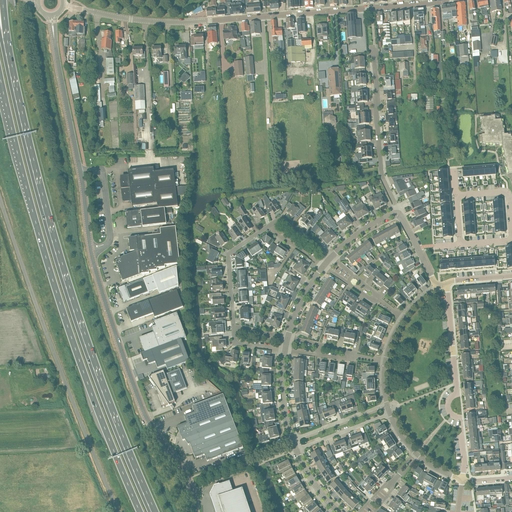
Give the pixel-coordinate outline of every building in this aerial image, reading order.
[(227,3),(226,0),(223,0),(223,3),(220,3),(220,8),(217,8),(218,16),(225,15),(224,6),(227,6),(227,3)] [(240,0),(241,4),(236,4),(237,15),(242,14),(242,7),(245,6),(245,10),(244,0),(240,0)] [(283,3),(282,0),(275,0),(276,2),(266,2),(267,7),(267,6),(270,6),(270,10),(278,9),(278,3),(283,3)] [(313,8),(312,0),(305,0),(305,7),(306,8),(313,8)] [(254,13),(253,1),(245,2),(246,4),(249,4),(249,6),(246,6),(247,14),(254,13)] [(465,3),(456,4),(458,27),(467,26),(465,3)] [(191,10),(193,15),(203,11),(201,6),(191,10)] [(207,17),(216,16),(216,9),(206,9),(207,17)] [(424,17),(423,9),(413,10),(414,25),(419,24),(419,25),(422,25),(422,18),(424,17)] [(434,31),(441,31),(439,9),(431,9),(432,25),(434,25),(434,31)] [(346,15),(348,38),(361,37),(360,20),(356,21),(355,14),(346,15)] [(302,46),(301,40),(298,40),(298,35),(297,26),(294,26),(293,19),(286,20),(287,29),(290,29),(291,32),(292,32),(293,40),(287,41),(289,63),(306,62),(305,46),(302,46)] [(304,28),(304,19),(298,19),(299,33),(306,32),(306,28),(304,28)] [(276,21),(271,21),(272,36),(282,35),(282,33),(282,28),(277,29),(276,21)] [(77,29),(77,22),(69,22),(69,27),(67,27),(67,28),(69,28),(69,32),(69,34),(73,35),(73,32),(76,32),(77,29)] [(77,22),(77,29),(79,29),(79,32),(84,32),(85,28),(84,28),(84,22),(77,22)] [(250,23),(251,28),(251,34),(260,34),(259,22),(250,23)] [(250,36),(249,31),(249,26),(247,26),(247,23),(241,24),(242,36),(250,36)] [(216,32),(216,25),(208,26),(208,32),(209,44),(217,43),(216,32)] [(236,34),(236,32),(236,27),(228,28),(228,31),(223,31),(224,39),(229,39),(229,40),(238,40),(237,34),(236,34)] [(102,39),(101,44),(101,49),(111,50),(111,45),(112,40),(111,40),(111,32),(105,32),(104,39),(102,39)] [(190,37),(191,39),(191,44),(191,46),(195,46),(195,45),(204,45),(203,40),(203,35),(194,36),(194,37),(190,37)] [(480,41),(472,42),(473,54),(480,53),(479,51),(481,51),(480,41)] [(190,58),(186,58),(186,51),(186,46),(177,46),(177,48),(174,48),(174,47),(173,47),(174,55),(182,54),(182,57),(181,57),(181,60),(184,60),(185,64),(190,64),(190,58)] [(467,46),(460,46),(461,57),(461,59),(469,59),(467,46)] [(153,47),(153,51),(153,55),(157,55),(157,58),(164,58),(164,62),(167,62),(167,56),(163,56),(163,57),(161,57),(161,47),(153,47)] [(133,48),(133,53),(133,56),(142,56),(142,59),(145,59),(145,52),(142,52),(142,48),(133,48)] [(354,64),(364,63),(364,58),(358,58),(358,55),(351,56),(351,60),(350,64),(354,64)] [(248,76),(255,75),(253,57),(246,58),(248,76)] [(107,74),(114,74),(113,58),(106,59),(107,74)] [(242,61),(234,62),(235,76),(243,76),(242,61)] [(364,63),(354,64),(355,69),(352,69),(352,73),(359,72),(359,69),(365,68),(364,63)] [(342,95),(341,74),(340,69),(328,70),(328,75),(329,83),(330,96),(342,95)] [(359,72),(352,73),(353,81),(366,80),(365,75),(360,75),(359,72)] [(185,74),(180,80),(184,84),(189,78),(185,74)] [(383,91),(395,90),(394,85),(391,86),(390,82),(394,81),(394,76),(390,76),(385,77),(385,82),(386,82),(386,86),(383,86),(383,91)] [(114,78),(104,78),(104,83),(108,83),(109,92),(115,92),(114,78)] [(366,80),(353,81),(354,89),(361,89),(361,86),(366,85),(366,80)] [(78,85),(72,87),(74,96),(80,94),(78,85)] [(145,87),(135,87),(136,110),(141,110),(141,111),(144,111),(144,109),(145,109),(145,87)] [(361,89),(354,89),(352,90),(352,93),(354,93),(354,98),(367,97),(367,91),(361,92),(361,89)] [(395,94),(395,90),(383,91),(384,95),(387,95),(387,99),(386,99),(387,104),(396,104),(395,99),(392,99),(391,95),(395,94)] [(354,98),(355,105),(346,106),(347,110),(362,108),(362,103),(368,102),(367,100),(368,99),(368,98),(367,97),(354,98)] [(396,104),(387,104),(387,109),(388,109),(388,114),(385,114),(386,118),(397,117),(396,113),(393,113),(393,109),(396,109),(396,104)] [(362,108),(347,110),(347,116),(349,116),(349,112),(355,111),(356,116),(359,116),(359,120),(369,119),(368,113),(363,114),(362,108)] [(332,113),(323,114),(323,121),(325,121),(326,126),(331,128),(336,125),(335,119),(333,118),(332,113)] [(511,134),(511,135),(508,135),(508,134),(504,134),(504,129),(503,129),(503,127),(504,126),(503,126),(502,123),(501,120),(500,120),(499,115),(491,116),(491,117),(481,117),(482,121),(483,120),(483,128),(482,128),(482,131),(486,131),(486,134),(480,135),(480,142),(483,142),(484,146),(487,145),(487,144),(490,144),(490,146),(493,146),(493,145),(497,145),(497,147),(500,146),(500,145),(503,145),(504,151),(503,151),(503,155),(505,154),(505,158),(504,158),(504,161),(506,161),(506,164),(505,164),(505,168),(507,167),(507,171),(506,171),(506,174),(508,174),(509,178),(511,185),(511,134)] [(397,117),(386,118),(386,123),(389,123),(389,127),(388,127),(389,132),(398,131),(397,126),(394,126),(394,122),(397,122),(397,117)] [(369,119),(359,120),(359,123),(356,123),(357,128),(364,128),(364,125),(369,124),(369,119)] [(357,128),(357,131),(355,132),(355,137),(360,137),(370,136),(370,130),(364,131),(364,128),(357,128)] [(398,131),(389,132),(389,137),(390,137),(390,141),(387,141),(388,146),(399,145),(399,141),(395,141),(395,137),(398,136),(398,131)] [(370,136),(360,137),(361,142),(358,142),(358,145),(365,145),(365,142),(371,141),(370,136)] [(365,145),(358,145),(356,145),(356,149),(361,148),(362,153),(372,153),(371,147),(365,148),(365,145)] [(399,145),(388,146),(388,150),(391,150),(391,154),(391,160),(400,159),(400,154),(396,154),(396,150),(399,149),(399,145)] [(372,153),(362,153),(357,154),(358,159),(359,159),(359,163),(367,163),(366,159),(372,158),(372,153)] [(158,209),(170,208),(178,207),(174,170),(154,172),(153,168),(128,171),(128,170),(129,177),(122,178),(123,187),(124,187),(124,189),(121,190),(124,190),(124,192),(123,192),(124,201),(132,200),(132,208),(133,208),(133,207),(157,204),(158,209)] [(396,189),(405,184),(403,179),(409,179),(410,178),(409,175),(396,177),(391,178),(392,179),(391,178),(396,177),(398,180),(399,180),(400,181),(393,184),(394,184),(396,189)] [(408,183),(405,184),(396,189),(399,193),(398,194),(404,191),(405,192),(404,192),(405,194),(406,194),(405,194),(415,189),(414,187),(413,186),(412,187),(410,182),(408,183)] [(415,189),(405,194),(406,194),(408,198),(407,199),(413,196),(414,197),(413,197),(414,199),(424,194),(423,192),(422,191),(417,194),(415,190),(415,189)] [(378,195),(376,196),(381,207),(386,204),(381,194),(378,196),(378,195)] [(424,194),(414,199),(415,201),(416,201),(416,202),(410,205),(411,205),(413,209),(412,210),(418,207),(417,207),(422,205),(420,200),(425,198),(426,197),(424,194)] [(381,207),(376,196),(372,198),(371,197),(368,198),(369,199),(366,201),(369,206),(373,204),(376,209),(381,207)] [(229,204),(227,200),(225,198),(221,201),(225,207),(229,204)] [(254,218),(254,219),(257,223),(260,221),(260,220),(265,216),(261,209),(264,207),(261,200),(256,204),(258,206),(251,211),(256,217),(254,218)] [(265,203),(266,209),(268,214),(271,212),(270,209),(271,209),(274,213),(280,209),(275,201),(271,204),(269,200),(265,203)] [(348,212),(345,207),(342,203),(340,201),(338,202),(345,213),(348,212)] [(362,202),(357,205),(363,216),(368,213),(366,209),(364,206),(362,202)] [(417,207),(418,207),(418,209),(420,209),(420,210),(414,213),(415,213),(417,217),(426,213),(424,208),(429,206),(429,204),(428,202),(422,205),(417,207)] [(300,215),(303,211),(305,209),(299,204),(296,207),(293,205),(287,212),(293,217),(297,212),(300,215)] [(363,216),(357,205),(352,209),(358,219),(363,216)] [(345,207),(348,212),(351,217),(354,215),(348,206),(345,207)] [(238,210),(243,217),(247,214),(242,207),(238,210)] [(170,208),(158,209),(141,211),(126,213),(126,218),(127,218),(128,220),(128,222),(130,224),(131,226),(131,228),(136,228),(142,227),(143,226),(143,227),(166,224),(165,214),(171,213),(170,208)] [(319,212),(315,217),(314,216),(313,216),(312,216),(311,216),(310,216),(310,217),(306,214),(301,221),(303,223),(302,224),(302,225),(305,227),(306,225),(308,227),(309,225),(312,227),(316,223),(322,215),(322,212),(319,210),(318,212),(319,212)] [(417,217),(416,218),(417,220),(418,219),(418,220),(412,223),(413,223),(415,228),(414,228),(419,226),(421,229),(425,227),(427,226),(426,224),(424,223),(422,219),(427,216),(428,215),(427,212),(426,213),(417,217)] [(346,217),(341,221),(347,228),(352,224),(346,217)] [(238,222),(243,229),(246,233),(252,228),(245,218),(238,222)] [(330,219),(328,221),(335,229),(338,227),(334,224),(335,223),(331,218),(330,219)] [(326,223),(325,223),(329,228),(333,231),(335,229),(328,221),(326,223)] [(347,228),(341,221),(337,224),(339,227),(342,231),(347,228)] [(229,233),(231,237),(234,241),(240,237),(238,233),(241,231),(236,223),(233,225),(230,227),(230,228),(232,231),(229,233)] [(311,230),(315,233),(319,227),(316,224),(311,230)] [(391,228),(395,235),(400,233),(396,225),(391,228)] [(130,251),(134,251),(135,253),(122,258),(120,261),(119,260),(118,263),(119,263),(117,267),(123,282),(128,280),(141,275),(141,274),(149,273),(149,271),(157,270),(157,268),(165,268),(165,266),(180,264),(176,227),(160,229),(161,235),(145,237),(133,238),(129,238),(130,251)] [(391,228),(386,230),(390,238),(395,235),(391,228)] [(328,229),(324,233),(332,241),(336,236),(330,230),(329,231),(328,229)] [(390,238),(386,230),(381,233),(385,241),(390,238)] [(207,243),(212,245),(216,247),(218,244),(219,243),(222,246),(228,242),(222,233),(216,237),(214,235),(209,238),(207,243)] [(332,241),(324,233),(320,237),(327,245),(332,241)] [(381,233),(377,236),(381,243),(385,241),(381,233)] [(261,240),(259,241),(262,246),(265,244),(266,244),(270,246),(274,241),(273,241),(267,236),(266,236),(261,240)] [(381,243),(377,236),(372,238),(376,246),(381,243)] [(363,244),(369,251),(373,248),(368,241),(363,244)] [(257,243),(252,246),(257,253),(262,250),(257,243)] [(369,251),(363,244),(359,248),(365,254),(369,251)] [(395,258),(409,252),(409,251),(408,252),(406,250),(407,249),(407,248),(407,247),(405,244),(396,249),(398,253),(393,255),(395,258)] [(209,245),(209,252),(205,260),(210,262),(214,262),(217,262),(217,258),(219,254),(215,252),(216,249),(209,245)] [(274,248),(272,250),(270,253),(273,254),(275,252),(279,255),(284,248),(279,245),(280,245),(279,245),(276,249),(274,248)] [(257,253),(252,246),(248,249),(247,249),(252,256),(252,257),(253,257),(257,253)] [(284,248),(279,255),(277,257),(282,260),(288,251),(284,248)] [(359,248),(355,251),(360,258),(365,254),(359,248)] [(236,257),(235,257),(243,261),(249,257),(245,251),(236,257)] [(355,251),(351,255),(356,261),(360,258),(355,251)] [(409,252),(395,258),(395,259),(400,256),(402,260),(397,263),(399,266),(403,263),(413,259),(411,259),(410,257),(411,256),(410,255),(411,255),(409,252)] [(356,261),(351,255),(346,258),(352,265),(356,261)] [(243,261),(235,257),(235,258),(236,258),(237,268),(236,268),(236,269),(239,268),(239,271),(246,271),(248,271),(247,268),(243,268),(243,261)] [(296,264),(306,270),(309,266),(299,259),(296,264)] [(413,259),(403,263),(406,268),(401,271),(403,274),(401,275),(402,276),(415,267),(414,264),(415,264),(414,262),(413,259)] [(306,270),(296,264),(292,268),(302,275),(306,270)] [(212,277),(217,277),(222,276),(221,269),(214,269),(214,266),(206,266),(207,272),(207,273),(208,274),(212,273),(212,277)] [(374,275),(378,270),(376,269),(374,270),(369,266),(364,270),(366,272),(366,273),(365,272),(364,275),(366,276),(368,278),(372,274),(374,275)] [(176,268),(144,279),(123,287),(119,289),(120,293),(120,294),(119,294),(121,297),(122,297),(122,298),(124,302),(128,300),(157,290),(159,294),(178,287),(176,268)] [(378,270),(374,275),(376,277),(373,281),(377,285),(383,277),(379,274),(380,272),(378,270)] [(384,275),(383,277),(377,285),(381,288),(384,284),(386,285),(392,279),(389,277),(388,278),(384,275)] [(288,283),(295,287),(298,282),(291,277),(288,283)] [(412,280),(419,288),(421,287),(422,287),(424,286),(426,284),(425,282),(421,277),(416,280),(415,278),(412,280)] [(210,280),(210,285),(209,285),(210,291),(223,290),(223,283),(220,284),(219,279),(210,280)] [(325,283),(332,288),(335,283),(328,279),(325,283)] [(411,284),(407,288),(413,295),(416,292),(417,291),(417,290),(419,288),(412,280),(410,283),(411,284)] [(295,287),(288,283),(285,281),(282,286),(292,292),(295,287)] [(325,283),(322,288),(329,293),(332,288),(325,283)] [(249,288),(244,289),(244,292),(238,292),(239,298),(249,297),(249,295),(252,295),(253,295),(253,288),(252,288),(249,288)] [(329,293),(322,288),(319,293),(327,297),(329,293)] [(413,295),(407,288),(403,291),(401,288),(398,291),(406,299),(408,297),(409,298),(413,295)] [(177,290),(126,309),(131,322),(153,314),(155,318),(183,307),(177,290)] [(278,293),(275,299),(279,301),(287,304),(289,299),(283,297),(285,293),(283,292),(280,290),(278,293)] [(406,299),(398,291),(399,292),(397,294),(398,296),(395,300),(399,305),(401,306),(402,305),(403,304),(405,302),(404,301),(406,299)] [(327,297),(319,293),(316,297),(324,302),(327,297)] [(347,304),(353,295),(349,293),(345,297),(343,296),(340,301),(342,303),(343,301),(347,304)] [(213,305),(219,304),(224,304),(224,297),(220,297),(220,294),(209,294),(209,300),(213,299),(213,305)] [(353,295),(347,304),(351,307),(349,310),(352,311),(356,305),(354,303),(357,298),(353,295)] [(252,297),(249,297),(239,298),(239,303),(244,303),(245,306),(250,305),(253,305),(252,297)] [(324,302),(316,297),(313,302),(315,303),(313,305),(320,308),(321,306),(324,302)] [(287,304),(279,301),(276,306),(284,310),(287,304)] [(358,306),(356,305),(352,311),(354,313),(355,312),(359,314),(366,304),(362,301),(358,306)] [(366,304),(359,314),(359,315),(363,318),(362,319),(364,321),(366,319),(369,314),(367,312),(370,307),(366,304)] [(250,305),(245,306),(245,309),(239,309),(240,309),(240,314),(249,314),(248,309),(250,309),(250,305)] [(320,308),(313,305),(312,307),(311,307),(309,312),(317,315),(319,310),(320,308)] [(215,319),(220,319),(225,318),(225,310),(221,311),(221,308),(211,308),(211,313),(215,313),(215,319)] [(309,312),(307,317),(315,320),(317,315),(309,312)] [(141,354),(186,337),(177,313),(159,320),(154,321),(156,326),(151,327),(153,333),(142,337),(140,341),(145,352),(141,354)] [(272,320),(280,323),(282,317),(273,314),(272,320)] [(376,322),(376,323),(386,327),(387,325),(388,325),(389,323),(390,321),(391,320),(383,316),(380,321),(377,319),(376,322)] [(315,320),(307,317),(305,322),(313,325),(315,320)] [(280,323),(272,320),(268,319),(266,322),(270,324),(270,326),(278,328),(280,323)] [(222,321),(209,322),(208,323),(208,326),(209,326),(209,327),(211,327),(211,330),(212,334),(219,334),(224,333),(224,331),(226,331),(226,332),(226,327),(223,327),(223,325),(222,321)] [(305,322),(303,327),(311,330),(313,325),(305,322)] [(386,327),(376,323),(374,326),(377,327),(375,332),(384,335),(385,332),(386,330),(385,330),(386,327)] [(332,340),(334,331),(335,328),(327,326),(325,334),(328,335),(327,339),(332,340)] [(311,330),(303,327),(301,332),(309,335),(311,330)] [(339,332),(334,331),(332,340),(338,341),(338,337),(341,337),(343,329),(340,329),(339,332)] [(343,329),(341,337),(344,338),(343,343),(348,344),(351,331),(343,329)] [(351,331),(348,344),(354,345),(355,340),(358,341),(359,333),(351,331)] [(384,335),(375,332),(375,333),(374,333),(373,336),(374,336),(373,337),(372,336),(370,339),(380,343),(381,340),(381,341),(382,338),(384,335)] [(186,337),(141,354),(144,361),(145,361),(146,364),(149,363),(149,364),(155,362),(158,368),(166,365),(167,370),(172,368),(181,364),(183,364),(190,361),(181,339),(186,337)] [(216,351),(218,351),(223,351),(223,348),(226,347),(226,340),(221,341),(221,337),(216,337),(210,337),(210,342),(212,342),(213,348),(216,347),(216,351)] [(369,342),(368,343),(367,346),(367,347),(369,347),(369,348),(376,351),(377,351),(378,350),(379,348),(379,346),(380,343),(370,339),(369,342)] [(467,343),(461,344),(461,350),(466,349),(466,351),(470,351),(469,349),(468,349),(467,343)] [(225,353),(221,356),(218,360),(219,361),(221,363),(224,359),(225,360),(226,360),(226,362),(230,363),(230,362),(236,363),(238,352),(231,351),(230,357),(226,356),(224,354),(225,353)] [(462,361),(469,360),(469,356),(476,355),(475,354),(479,354),(479,351),(466,352),(466,354),(462,355),(462,361)] [(253,362),(253,358),(252,360),(250,360),(250,357),(249,357),(249,353),(243,352),(243,357),(243,358),(244,358),(243,363),(246,364),(246,367),(252,367),(253,362)] [(325,370),(326,370),(326,363),(320,362),(319,369),(316,369),(317,367),(316,367),(316,372),(315,378),(318,379),(319,374),(325,375),(325,370)] [(272,363),(262,363),(262,368),(260,368),(260,369),(260,371),(263,372),(263,368),(271,369),(272,363)] [(325,370),(325,375),(324,377),(328,377),(328,375),(334,376),(335,371),(335,365),(329,364),(328,370),(326,370),(325,370)] [(335,371),(334,376),(333,381),(336,381),(337,376),(343,377),(344,372),(345,366),(338,365),(337,371),(335,371)] [(343,377),(342,382),(345,383),(346,377),(352,378),(354,367),(347,366),(346,372),(344,372),(343,377)] [(362,377),(374,376),(374,373),(375,373),(375,371),(374,369),(375,368),(366,368),(366,373),(362,373),(362,377)] [(149,377),(148,377),(158,390),(157,391),(158,393),(160,393),(160,394),(159,394),(163,406),(168,404),(169,405),(169,404),(175,402),(172,393),(187,388),(179,369),(165,374),(164,371),(151,376),(152,377),(150,378),(149,377)] [(263,372),(260,371),(259,375),(259,377),(261,377),(261,381),(271,381),(271,375),(263,375),(263,372)] [(472,372),(463,373),(464,380),(466,379),(466,381),(473,381),(472,372)] [(374,376),(362,377),(362,380),(366,380),(366,385),(375,385),(375,379),(374,379),(374,376)] [(271,381),(261,381),(261,384),(255,384),(255,390),(263,390),(263,386),(271,386),(271,381)] [(375,385),(366,385),(366,390),(363,391),(363,394),(365,394),(374,393),(374,390),(375,390),(375,388),(375,385)] [(263,390),(255,390),(256,394),(258,394),(262,393),(262,399),(272,398),(271,392),(263,393),(263,390)] [(374,393),(365,394),(365,397),(367,397),(368,403),(376,402),(376,400),(376,398),(376,396),(375,396),(374,393)] [(217,457),(243,448),(223,395),(192,406),(195,413),(184,417),(187,423),(179,426),(179,428),(178,428),(183,441),(187,439),(189,445),(188,444),(188,445),(190,444),(195,457),(196,457),(197,458),(205,455),(207,462),(218,458),(217,457)] [(345,403),(348,410),(353,408),(351,402),(355,400),(354,396),(353,395),(346,397),(347,402),(345,403)] [(260,404),(260,405),(257,405),(257,408),(260,408),(270,407),(269,404),(272,403),(272,398),(262,399),(263,404),(260,404)] [(348,410),(345,403),(342,404),(340,400),(335,402),(337,407),(340,406),(342,412),(348,410)] [(330,408),(328,409),(330,417),(336,415),(334,408),(337,407),(335,402),(329,404),(330,408)] [(330,417),(328,409),(325,410),(323,406),(317,408),(319,414),(323,413),(325,419),(330,417)] [(270,410),(270,407),(260,408),(261,413),(264,413),(265,417),(274,415),(273,409),(270,410)] [(274,415),(265,417),(262,417),(263,423),(264,422),(265,426),(273,424),(272,421),(275,420),(274,415)] [(274,427),(273,424),(265,426),(266,431),(268,431),(269,434),(278,432),(276,426),(274,427)] [(379,439),(388,434),(385,429),(386,429),(385,427),(383,427),(377,430),(376,429),(375,431),(377,434),(375,436),(377,440),(379,439)] [(278,432),(269,434),(261,436),(258,437),(260,443),(268,441),(268,439),(270,438),(270,439),(279,437),(278,432)] [(361,434),(355,436),(358,443),(363,441),(364,444),(369,442),(368,440),(366,435),(361,437),(361,434)] [(391,438),(388,434),(379,439),(381,442),(383,441),(386,445),(393,440),(391,437),(391,438)] [(350,441),(348,442),(350,449),(356,447),(355,444),(358,443),(355,436),(349,438),(350,441)] [(344,440),(339,442),(341,449),(342,452),(350,449),(348,442),(345,443),(344,440)] [(393,440),(386,445),(389,449),(386,451),(388,454),(397,448),(394,444),(395,443),(393,440)] [(341,449),(339,442),(333,444),(334,447),(331,448),(334,455),(337,454),(336,451),(341,449)] [(400,452),(397,448),(388,454),(391,458),(393,456),(395,460),(401,455),(402,453),(401,451),(400,452)] [(313,459),(321,455),(318,450),(311,454),(313,459)] [(321,455),(313,459),(316,464),(324,460),(321,455)] [(280,475),(289,470),(288,467),(289,467),(289,466),(290,465),(288,460),(277,466),(279,471),(278,471),(280,475)] [(324,460),(316,464),(318,469),(326,465),(324,460)] [(382,462),(376,468),(383,476),(387,471),(385,470),(387,468),(382,462)] [(326,465),(318,469),(322,474),(329,469),(326,465)] [(331,467),(329,469),(322,474),(325,478),(334,472),(331,467)] [(376,468),(370,475),(375,480),(377,478),(379,480),(383,476),(376,468)] [(289,470),(280,475),(283,474),(285,478),(283,479),(286,483),(294,478),(292,475),(293,475),(293,474),(294,473),(292,469),(289,470)] [(419,482),(425,473),(420,471),(421,470),(419,469),(417,470),(413,476),(418,478),(417,480),(419,482)] [(335,471),(334,472),(325,478),(328,483),(338,476),(335,471)] [(419,482),(419,483),(422,485),(424,482),(428,484),(432,477),(430,475),(429,476),(425,473),(419,482)] [(375,480),(370,475),(364,481),(366,483),(371,488),(375,484),(373,482),(375,480)] [(296,477),(294,478),(286,483),(287,482),(290,487),(288,488),(291,492),(299,486),(297,483),(298,483),(298,482),(299,481),(296,477)] [(435,478),(432,477),(428,484),(433,487),(432,489),(435,490),(439,482),(435,479),(435,478)] [(334,490),(340,484),(337,480),(330,485),(334,490)] [(211,498),(215,511),(250,511),(242,489),(233,492),(229,481),(215,486),(214,486),(210,494),(211,498)] [(444,484),(439,482),(435,490),(438,492),(439,490),(444,492),(443,494),(447,496),(448,487),(447,486),(446,484),(444,483),(444,484)] [(371,488),(366,483),(362,487),(360,485),(358,488),(363,493),(365,491),(367,493),(371,488)] [(344,488),(340,484),(334,490),(337,494),(344,488)] [(301,485),(299,486),(291,492),(292,491),(295,495),(294,496),(296,500),(304,494),(302,491),(303,491),(303,489),(304,489),(301,485)] [(401,491),(407,495),(410,491),(408,489),(404,486),(401,491)] [(344,488),(337,494),(341,498),(347,492),(344,488)] [(349,490),(347,492),(341,498),(345,502),(351,496),(353,494),(349,490)] [(407,495),(401,491),(397,495),(401,498),(406,502),(409,497),(407,495)] [(306,497),(304,494),(296,500),(298,503),(300,502),(303,506),(302,507),(309,501),(312,500),(309,496),(308,496),(307,496),(306,497)] [(355,499),(351,496),(345,502),(349,506),(355,499)] [(392,502),(398,507),(400,509),(403,505),(401,503),(401,502),(399,501),(395,498),(392,502)] [(355,499),(349,506),(353,510),(359,503),(355,499)] [(309,501),(302,507),(304,511),(306,509),(308,511),(311,511),(315,509),(318,507),(314,503),(313,504),(312,503),(312,504),(309,501)] [(398,507),(392,502),(388,507),(394,511),(398,507)] [(432,511),(438,511),(439,509),(445,510),(446,504),(434,503),(434,506),(430,506),(428,507),(428,510),(430,511),(432,511)]
